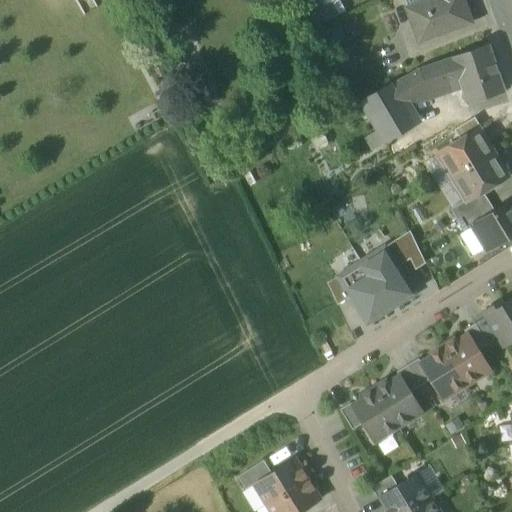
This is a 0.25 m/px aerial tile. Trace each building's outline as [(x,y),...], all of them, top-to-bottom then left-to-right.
[(330,0),(325,0),(310,8),(305,11),(314,29),(339,16),(330,0)] [(405,8),(417,42),(470,23),(461,0),(458,2),(457,0),(426,0),(407,8),(405,8)] [(338,24),(318,35),(328,53),(348,42),(338,24)] [(460,90),(465,105),(503,92),(488,46),(450,59),(457,82),(460,90)] [(416,70),(391,85),(400,101),(457,82),(450,59),(416,70)] [(400,101),(414,124),(420,120),(412,107),(460,90),(457,82),(400,101)] [(414,124),(400,101),(391,85),(390,84),(359,102),(376,131),(383,143),(414,124)] [(437,154),(452,178),(491,153),(477,130),(437,154)] [(383,143),(376,131),(362,138),(369,150),(383,143)] [(506,177),(491,153),(452,178),(465,200),(466,201),(481,192),(506,177)] [(437,187),(452,178),(437,154),(422,163),(437,187)] [(452,178),(437,187),(451,209),(465,200),(452,178)] [(450,210),(457,221),(488,202),(481,192),(466,201),(465,200),(451,209),(450,210)] [(472,227),(486,250),(511,233),(511,201),(494,212),(472,226),(472,227)] [(494,212),(488,202),(457,221),(464,232),(472,227),(472,226),(494,212)] [(486,250),(472,227),(464,232),(459,235),(472,258),(486,250)] [(408,232),(393,241),(399,251),(413,242),(408,232)] [(399,251),(393,241),(383,247),(396,268),(409,260),(414,270),(424,264),(413,242),(399,251)] [(349,298),(366,325),(413,295),(396,268),(383,247),(336,277),(349,298)] [(349,298),(336,277),(326,284),(336,306),(349,298)] [(511,299),(501,306),(496,310),(493,306),(481,313),(485,318),(497,339),(503,348),(511,341),(511,299)] [(485,318),(474,324),(487,345),(497,339),(485,318)] [(477,351),(487,345),(474,324),(463,331),(466,335),(467,335),(477,351)] [(466,335),(455,342),(448,346),(447,344),(441,347),(465,386),(489,371),(477,351),(467,335),(466,335)] [(441,347),(436,350),(437,353),(431,357),(420,364),(419,364),(429,381),(441,401),(465,386),(441,347)] [(417,359),(406,366),(419,387),(429,381),(419,364),(420,364),(417,359)] [(409,393),(419,387),(406,366),(396,373),(398,377),(399,377),(409,393)] [(385,381),(373,389),(397,428),(421,413),(409,393),(399,377),(398,377),(387,384),(385,381)] [(373,443),(397,428),(373,389),(361,396),(362,399),(351,406),(362,424),(373,443)] [(339,410),(352,430),(362,424),(351,406),(350,404),(339,410)] [(253,485),(265,505),(307,479),(303,473),(301,470),(300,470),(293,459),(270,473),(253,484),(253,485)] [(237,477),(245,490),(253,485),(253,484),(270,473),(262,461),(237,477)] [(383,511),(407,511),(430,498),(415,475),(396,486),(378,497),(379,498),(386,509),(383,511)] [(370,488),(377,499),(379,498),(378,497),(396,486),(390,476),(370,488)] [(311,485),(307,479),(265,505),(269,511),(299,511),(319,500),(312,489),(313,488),(311,485)] [(438,511),(430,498),(407,511),(438,511)]
